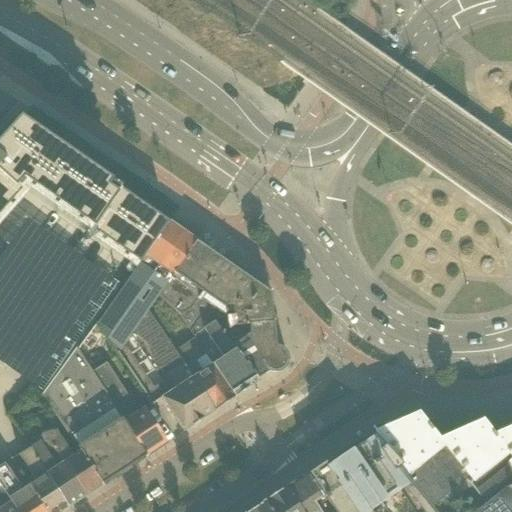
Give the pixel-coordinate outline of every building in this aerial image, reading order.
[(78,104),(80,103),(88,122),(95,119),(105,126),(110,137),(116,127),(114,122),(124,118),(131,136),(125,145),(138,155),(146,152),(153,141),(165,136),(82,77),(80,78),(67,96),(78,104)] [(169,222),(169,221),(119,186),(20,117),(0,139),(0,214),(21,191),(17,186),(23,180),(67,211),(89,226),(140,262),(169,222)] [(153,271),(181,231),(169,222),(140,262),(153,271)] [(153,271),(167,281),(195,241),(181,231),(153,271)] [(158,294),(172,305),(170,308),(179,317),(183,322),(193,337),(203,331),(216,324),(226,320),(229,329),(235,323),(273,320),(272,309),(263,288),(226,263),(211,252),(195,241),(167,281),(158,294)] [(131,306),(135,309),(140,301),(128,292),(136,281),(157,295),(158,294),(167,281),(153,271),(140,262),(114,301),(96,325),(113,349),(130,325),(125,322),(128,317),(124,315),(128,310),(131,306)] [(149,306),(141,301),(138,306),(145,311),(149,306)] [(128,310),(137,317),(140,312),(135,309),(131,306),(128,310)] [(137,317),(128,310),(124,315),(128,317),(134,321),(137,317)] [(148,312),(131,335),(164,388),(157,392),(183,432),(217,409),(177,350),(172,343),(170,344),(154,321),(148,312)] [(134,321),(128,317),(125,322),(130,325),(131,326),(134,321)] [(277,347),(276,347),(273,320),(235,323),(229,329),(229,330),(233,327),(249,326),(249,335),(245,338),(242,335),(231,342),(247,365),(248,364),(258,379),(270,372),(272,372),(275,372),(277,372),(279,372),(280,371),(282,370),(284,369),(285,367),(286,365),(287,364),(287,362),(287,361),(287,359),(287,358),(287,356),(287,355),(286,353),(285,352),(284,351),(282,350),(281,349),(279,348),(277,347)] [(237,396),(259,382),(258,379),(248,364),(247,365),(231,342),(230,343),(216,324),(203,331),(223,359),(216,363),(215,364),(237,396)] [(180,348),(177,350),(217,409),(237,396),(215,364),(216,363),(213,359),(209,361),(194,339),(180,348)] [(145,457),(147,456),(93,372),(79,349),(44,398),(81,451),(103,482),(144,455),(145,457)] [(147,456),(167,443),(145,409),(138,413),(106,363),(93,372),(147,456)] [(417,414),(376,431),(375,432),(403,466),(400,468),(413,483),(420,492),(427,501),(432,507),(469,478),(470,478),(439,439),(418,413),(417,414)] [(511,457),(494,435),(484,423),(482,420),(439,439),(470,478),(469,478),(478,489),(486,498),(511,479),(511,457)] [(511,426),(495,434),(494,435),(511,457),(511,426)] [(31,447),(70,507),(87,495),(47,436),(40,441),(31,428),(22,434),(31,447)] [(364,436),(347,448),(346,449),(342,451),(341,452),(335,456),(333,457),(329,459),(329,460),(328,460),(309,474),(308,473),(326,501),(327,501),(334,511),(369,511),(381,504),(382,503),(384,503),(401,491),(404,489),(403,488),(411,482),(400,468),(403,466),(375,432),(372,428),(370,429),(375,435),(367,441),(364,436)] [(103,483),(103,482),(81,451),(73,456),(56,430),(47,436),(87,495),(104,484),(103,483)] [(48,511),(61,511),(70,507),(31,447),(14,459),(48,511)] [(0,483),(19,511),(48,511),(14,459),(1,467),(0,464),(0,483)] [(308,473),(285,488),(301,511),(319,511),(317,508),(326,501),(308,473)] [(0,511),(19,511),(0,483),(0,511)] [(420,492),(413,483),(405,488),(405,489),(406,488),(414,497),(420,492)] [(511,511),(511,483),(498,495),(493,499),(503,511),(511,511)] [(301,511),(285,488),(264,502),(271,511),(301,511)] [(420,492),(414,497),(421,506),(427,501),(420,492)] [(503,511),(493,499),(475,511),(503,511)] [(432,507),(427,501),(421,506),(425,511),(432,511),(435,510),(432,507)] [(271,511),(264,502),(249,511),(271,511)]
